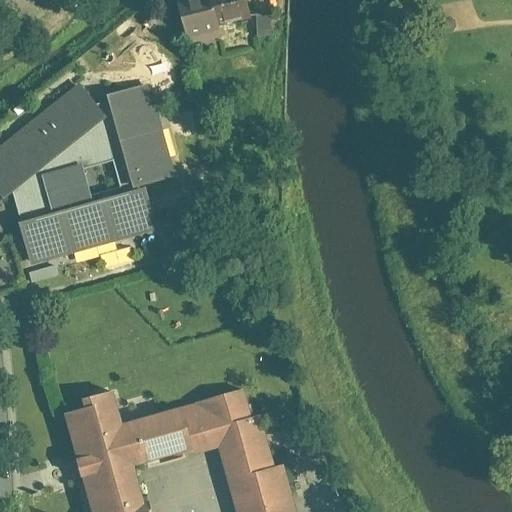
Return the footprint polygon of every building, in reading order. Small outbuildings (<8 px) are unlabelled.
[(171,0),(181,32),(248,13),(244,0),(171,0)] [(170,173),(143,83),(91,99),(96,114),(109,158),(119,189),(135,184),(170,173)] [(71,84),(0,140),(0,190),(5,186),(96,114),(71,84)] [(96,114),(5,186),(73,166),(109,158),(96,114)] [(16,220),(83,200),(73,166),(5,186),(16,220)] [(16,220),(29,263),(149,227),(135,184),(119,189),(83,200),(16,220)] [(56,383),(91,511),(142,511),(124,445),(215,420),(240,511),(298,511),(280,444),(269,447),(254,394),(245,397),(238,370),(119,403),(110,369),(56,383)]
